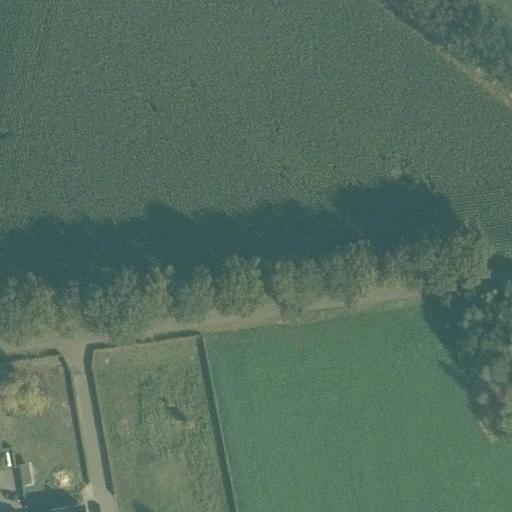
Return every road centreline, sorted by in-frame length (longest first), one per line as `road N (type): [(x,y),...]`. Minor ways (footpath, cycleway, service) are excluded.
road 1 (unclassified): [(0,351),(511,277)]
road 2 (unclassified): [(511,96),(392,0)]
